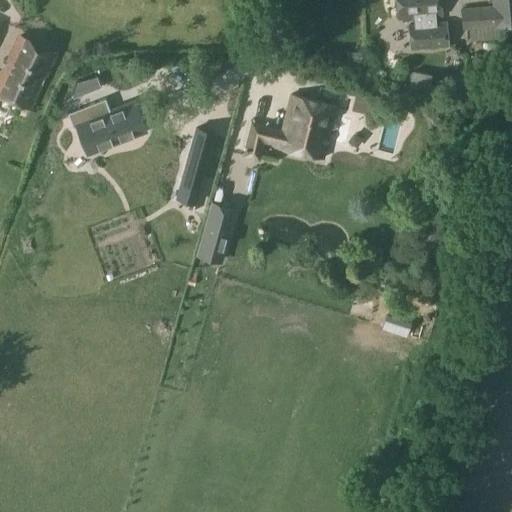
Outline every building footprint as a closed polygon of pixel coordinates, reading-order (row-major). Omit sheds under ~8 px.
[(0,0),(0,12),(13,13),(13,0),(0,0)] [(132,20),(138,0),(70,0),(60,32),(108,47),(119,15),(132,20)] [(433,16),(442,15),(440,0),(393,0),(394,6),(399,9),(400,19),(413,18),(414,28),(408,28),(409,44),(444,41),(443,25),(434,26),(433,16)] [(511,0),(494,0),(495,5),(462,8),(464,30),(511,25),(511,0)] [(0,96),(21,107),(21,106),(24,107),(25,106),(30,109),(59,53),(18,34),(0,72),(0,96)] [(76,81),(72,94),(73,97),(101,86),(96,75),(76,81)] [(337,104),(290,93),(277,148),(324,159),(337,104)] [(105,98),(67,112),(73,127),(77,125),(88,152),(145,130),(134,100),(109,110),(105,98)] [(251,123),(244,154),(259,158),(267,127),(251,123)] [(196,127),(180,184),(198,189),(199,190),(215,133),(196,127)] [(211,210),(198,256),(213,260),(225,214),(211,210)]
